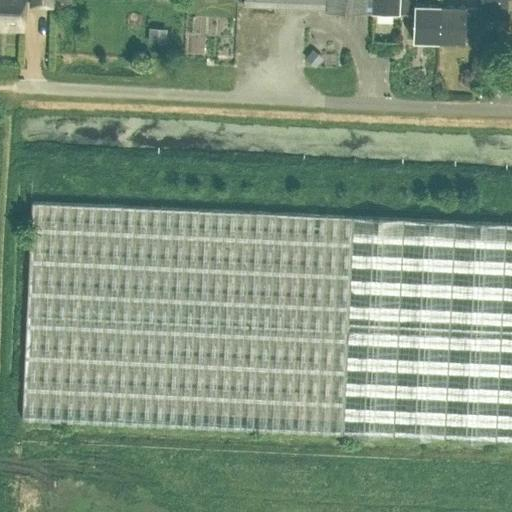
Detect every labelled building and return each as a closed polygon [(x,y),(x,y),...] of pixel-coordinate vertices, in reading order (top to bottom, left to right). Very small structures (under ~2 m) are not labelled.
[(0,0),(0,27),(23,28),(24,0),(0,0)] [(372,12),(372,0),(242,0),(242,4),(323,8),(323,11),(370,13),(370,12),(372,12)] [(438,41),(439,5),(416,3),(415,0),(372,0),(372,12),(399,13),(399,12),(414,12),(413,39),(438,41)] [(479,0),(479,8),(466,7),(464,29),(481,30),(481,17),(508,18),(508,0),(479,0)] [(464,42),(464,29),(466,7),(466,6),(439,5),(438,41),(464,42)] [(511,439),(511,222),(351,215),(351,216),(33,201),(23,417),(342,432),(511,439)]
